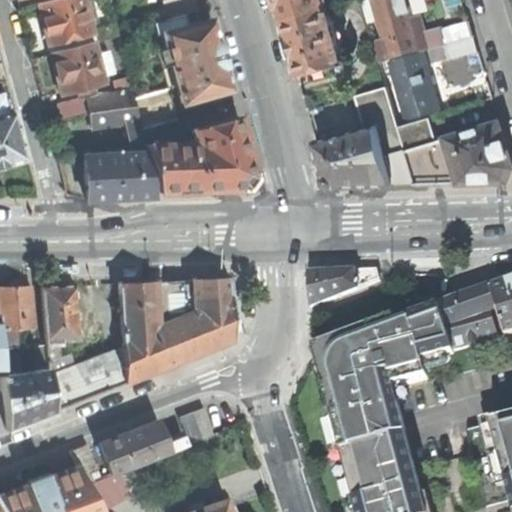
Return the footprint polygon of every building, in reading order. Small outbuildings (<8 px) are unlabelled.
[(50,44),(93,32),(92,26),(98,24),(92,0),(50,0),(39,3),(46,30),(50,44)] [(197,12),(194,0),(182,0),(165,5),(168,20),(185,15),(197,12)] [(278,0),(285,21),(331,9),(328,0),(278,0)] [(414,20),(408,0),(376,0),(375,1),(391,58),(422,49),(414,20)] [(314,82),(336,75),(335,68),(346,65),(331,9),(285,21),(295,57),(300,78),(312,75),(314,82)] [(187,20),(185,15),(168,20),(155,23),(159,36),(164,35),(173,67),(164,70),(168,88),(178,86),(183,103),(230,90),(221,55),(211,20),(193,25),(192,19),(187,20)] [(446,27),(450,43),(476,35),(471,19),(446,27)] [(97,29),(99,40),(119,35),(116,24),(97,29)] [(76,89),(78,99),(85,97),(97,94),(94,85),(105,82),(95,41),(51,52),(57,76),(62,93),(76,89)] [(445,45),(430,49),(434,62),(448,58),(445,45)] [(423,53),(392,62),(408,120),(439,111),(431,82),(423,53)] [(113,81),(116,94),(132,91),(131,86),(130,86),(128,77),(113,81)] [(176,119),(168,88),(134,98),(142,129),(176,119)] [(371,186),(395,186),(387,157),(407,151),(400,128),(388,88),(357,97),(367,130),(318,144),(328,182),(336,188),(371,186)] [(129,144),(143,143),(134,98),(132,91),(116,94),(85,97),(78,99),(57,104),(61,121),(88,114),(91,127),(124,122),(129,144)] [(4,95),(0,95),(0,168),(8,166),(9,165),(26,161),(14,112),(9,113),(4,95)] [(147,153),(157,193),(246,191),(254,178),(247,151),(238,118),(192,130),(196,144),(146,145),(147,153)] [(407,151),(417,185),(509,182),(511,177),(511,175),(511,161),(506,142),(501,124),(438,142),(431,118),(400,128),(407,151)] [(84,156),(86,200),(120,198),(155,197),(147,153),(84,156)] [(309,284),(311,307),(349,293),(381,280),(378,271),(309,274),(309,284)] [(182,360),(233,339),(230,279),(173,281),(118,284),(122,349),(124,383),(182,360)] [(511,281),(492,289),(499,311),(508,340),(511,338),(511,281)] [(0,347),(14,346),(12,329),(34,328),(30,286),(12,286),(0,286),(0,347)] [(85,398),(124,383),(122,349),(75,367),(69,353),(59,356),(59,346),(62,345),(62,341),(80,340),(75,286),(59,286),(40,287),(47,368),(50,411),(85,398)] [(467,299),(440,309),(456,353),(500,339),(492,314),(499,311),(492,289),(467,299)] [(427,511),(407,438),(408,435),(395,389),(429,379),(425,363),(456,355),(456,353),(440,309),(355,341),(342,345),(336,349),(332,355),(329,360),(327,366),(327,374),(328,380),(337,417),(336,417),(346,454),(343,455),(358,511),(427,511)] [(30,420),(50,411),(47,368),(31,370),(31,373),(18,374),(16,347),(14,346),(0,347),(0,406),(2,431),(30,420)] [(189,445),(213,435),(203,408),(179,418),(189,445)] [(511,419),(493,425),(511,498),(511,419)] [(109,475),(184,446),(181,438),(166,444),(157,422),(130,432),(98,445),(109,475)] [(69,452),(75,464),(86,483),(94,481),(90,473),(97,470),(87,445),(69,452)] [(15,488),(0,493),(0,505),(3,511),(102,511),(101,510),(87,485),(86,483),(75,464),(15,488)] [(102,479),(87,485),(101,510),(117,502),(102,479)] [(235,511),(233,506),(226,504),(225,501),(193,511),(235,511)]
